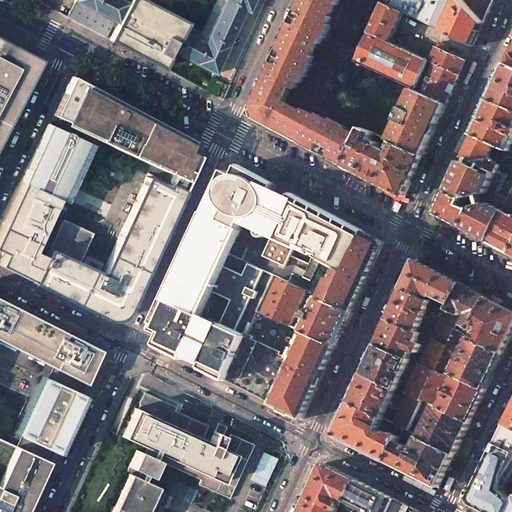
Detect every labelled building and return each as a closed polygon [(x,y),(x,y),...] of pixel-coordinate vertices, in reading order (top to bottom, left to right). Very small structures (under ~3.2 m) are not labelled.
[(75,0),(69,12),(66,17),(110,40),(118,22),(75,0)] [(248,13),(254,0),(75,0),(118,22),(110,40),(162,68),(171,50),(214,73),(212,77),(206,91),(216,96),(222,83),(215,79),(217,75),(215,74),(216,73),(244,11),(248,13)] [(347,165),(361,138),(355,135),(356,134),(349,130),(350,129),(337,122),(333,129),(320,123),(322,118),(310,112),(309,113),(300,109),(299,110),(286,103),(284,106),(282,105),(292,82),(295,84),(300,73),(304,75),(305,73),(309,76),(315,64),(313,63),(316,56),(314,55),(320,43),(321,44),(325,37),(326,38),(332,26),(328,24),(328,23),(324,21),(333,0),(304,0),(270,76),(274,78),(261,106),(264,117),(282,126),(311,141),(309,145),(327,155),(347,165)] [(474,46),(485,23),(464,0),(384,0),(383,3),(403,12),(404,12),(474,46)] [(464,0),(485,23),(495,0),(464,0)] [(389,41),(403,12),(383,3),(370,32),(389,41)] [(389,41),(370,32),(369,32),(354,64),(414,90),(448,104),(461,75),(431,61),(426,59),(396,44),(389,41)] [(41,61),(33,55),(17,47),(0,37),(0,151),(8,135),(6,134),(18,112),(15,110),(41,61)] [(400,40),(398,42),(397,41),(396,44),(426,59),(431,46),(413,37),(400,40)] [(440,42),(431,61),(461,75),(467,61),(449,52),(450,50),(448,49),(449,46),(440,42)] [(511,54),(491,99),(511,109),(511,54)] [(181,178),(186,180),(197,155),(192,140),(132,108),(71,75),(53,114),(99,136),(97,140),(171,174),(181,178)] [(229,86),(222,83),(216,96),(223,100),(229,86)] [(446,108),(448,104),(414,90),(405,109),(401,107),(395,120),(399,122),(391,140),(392,141),(394,142),(424,156),(426,152),(425,152),(445,108),(446,108)] [(511,109),(491,99),(475,134),(511,152),(511,109)] [(86,141),(48,124),(42,137),(49,141),(48,144),(35,172),(27,169),(21,182),(57,198),(59,199),(65,186),(63,185),(78,154),(80,154),(86,141)] [(405,196),(424,156),(394,142),(390,149),(390,151),(379,146),(380,144),(380,143),(373,140),(376,133),(366,129),(361,138),(347,165),(347,166),(405,196)] [(511,152),(475,134),(464,158),(489,169),(498,173),(502,165),(501,163),(511,157),(511,152)] [(462,161),(457,173),(496,192),(502,179),(500,174),(498,173),(489,169),(487,172),(462,161)] [(308,291),(316,294),(327,272),(319,268),(323,259),(330,264),(331,263),(332,264),(335,259),(339,251),(321,243),(320,244),(319,244),(318,244),(316,244),(310,241),(325,210),(236,163),(232,171),(226,169),(206,213),(241,229),(246,219),(261,227),(259,230),(259,231),(259,232),(259,234),(260,235),(261,236),(262,237),(263,237),(264,237),(266,237),(267,237),(268,236),(269,235),(271,231),(274,233),(264,256),(255,251),(249,263),(251,264),(275,275),(275,276),(308,291)] [(104,217),(122,171),(108,166),(99,191),(84,185),(76,206),(104,217)] [(478,204),(465,228),(491,243),(509,205),(510,201),(495,194),(496,192),(457,173),(448,191),(478,204)] [(181,178),(171,174),(167,182),(177,187),(181,178)] [(62,220),(45,257),(33,282),(45,288),(99,315),(103,317),(107,318),(110,319),(113,319),(116,318),(119,317),(121,315),(123,313),(125,310),(127,307),(131,297),(182,189),(177,187),(167,182),(165,187),(145,178),(123,226),(101,273),(78,263),(92,233),(62,220)] [(57,198),(21,182),(18,189),(0,227),(0,251),(3,253),(0,260),(0,265),(33,282),(45,257),(32,251),(36,242),(40,244),(57,207),(53,206),(57,198)] [(448,191),(438,214),(465,228),(478,204),(448,191)] [(511,206),(509,205),(491,243),(511,253),(511,206)] [(342,237),(349,223),(337,217),(325,210),(310,241),(316,244),(318,244),(319,244),(320,244),(321,243),(339,251),(343,243),(339,241),(341,237),(342,237)] [(251,264),(245,275),(226,266),(242,229),(241,229),(206,213),(152,330),(161,335),(157,345),(228,380),(244,345),(259,311),(268,291),(275,276),(275,275),(251,264)] [(363,231),(349,223),(342,237),(341,237),(339,241),(343,243),(354,249),(363,231)] [(363,231),(354,249),(358,250),(376,260),(384,242),(363,231)] [(339,251),(335,259),(346,264),(354,249),(343,243),(339,251)] [(354,249),(346,264),(350,267),(358,250),(354,249)] [(358,250),(350,267),(369,276),(376,260),(358,250)] [(348,272),(350,267),(346,264),(335,259),(332,264),(348,272)] [(417,260),(404,288),(425,298),(427,293),(434,297),(434,298),(436,299),(434,302),(446,308),(449,309),(462,284),(417,260)] [(332,280),(324,298),(353,311),(369,276),(350,267),(348,272),(332,264),(331,263),(330,264),(339,270),(334,281),(332,280)] [(268,291),(274,293),(265,314),(292,326),(308,291),(275,276),(268,291)] [(489,298),(462,284),(449,309),(461,315),(463,310),(467,312),(467,314),(468,315),(464,325),(473,329),(489,298)] [(404,288),(390,319),(417,332),(431,301),(425,298),(404,288)] [(313,310),(304,331),(337,346),(353,311),(324,298),(319,296),(314,307),(312,306),(310,309),(313,310)] [(25,420),(14,445),(47,461),(64,425),(65,425),(66,425),(67,425),(68,424),(69,423),(69,422),(69,421),(69,419),(68,419),(67,418),(79,393),(80,393),(81,393),(82,392),(83,392),(84,391),(84,390),(84,388),(84,387),(83,386),(82,386),(90,368),(91,369),(92,369),(93,368),(94,367),(95,366),(95,365),(95,364),(95,363),(94,362),(93,361),(99,349),(0,298),(0,401),(19,411),(17,416),(25,420)] [(511,337),(511,309),(489,298),(473,329),(464,325),(459,322),(455,330),(504,354),(511,337)] [(446,308),(432,339),(434,340),(448,346),(455,330),(459,322),(462,315),(461,315),(449,309),(446,308)] [(292,326),(265,314),(259,311),(244,345),(277,360),(284,363),(299,329),(292,326)] [(390,319),(378,345),(409,359),(412,352),(414,353),(415,351),(419,353),(423,345),(418,342),(419,340),(418,339),(421,333),(417,332),(390,319)] [(299,329),(284,363),(321,380),(337,346),(304,331),(299,329)] [(455,330),(448,346),(439,366),(457,375),(487,389),(504,354),(455,330)] [(422,365),(437,371),(439,366),(448,346),(434,340),(422,365)] [(244,345),(228,380),(259,396),(277,360),(244,345)] [(378,345),(365,373),(398,389),(402,382),(405,383),(407,379),(405,378),(407,375),(405,374),(411,360),(409,359),(378,345)] [(284,363),(277,360),(259,396),(277,405),(304,419),(317,389),(321,380),(284,363)] [(437,371),(422,365),(421,364),(407,393),(423,401),(424,399),(437,371)] [(437,371),(424,399),(436,404),(449,377),(437,371)] [(410,430),(423,401),(407,393),(398,389),(365,373),(352,402),(385,418),(401,426),(405,427),(410,430)] [(472,422),(487,389),(457,375),(450,388),(449,387),(448,390),(449,391),(441,407),(472,422)] [(113,511),(149,511),(154,503),(160,506),(165,494),(146,485),(157,460),(200,479),(198,484),(228,498),(253,444),(229,433),(223,448),(217,445),(226,426),(217,422),(210,439),(203,436),(207,426),(174,410),(176,407),(143,392),(138,403),(139,404),(137,410),(136,409),(124,435),(147,446),(144,453),(136,449),(126,470),(135,475),(120,509),(116,507),(113,511)] [(381,427),(385,418),(352,402),(336,436),(389,461),(398,441),(401,436),(392,432),(391,433),(389,437),(381,432),(381,430),(381,429),(381,427)] [(456,455),(472,422),(441,407),(436,404),(421,437),(456,455)] [(472,503),(474,505),(489,511),(511,511),(511,427),(506,424),(471,496),(471,498),(471,500),(472,503)] [(403,430),(401,435),(405,437),(407,436),(410,430),(405,427),(403,430)] [(408,448),(407,446),(398,441),(389,461),(440,487),(456,455),(421,437),(420,437),(412,453),(409,451),(410,449),(408,448)] [(47,461),(14,445),(0,438),(0,511),(24,511),(28,504),(40,477),(47,461)] [(324,462),(301,511),(340,511),(341,511),(339,510),(342,503),(346,505),(359,480),(324,462)] [(346,505),(342,511),(391,511),(398,500),(359,480),(346,505)] [(422,511),(398,500),(391,511),(422,511)]
